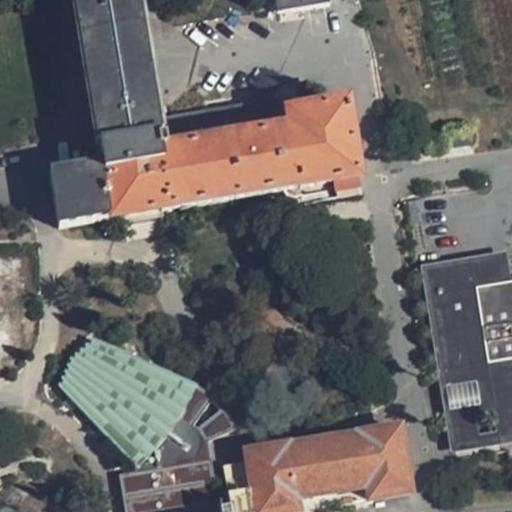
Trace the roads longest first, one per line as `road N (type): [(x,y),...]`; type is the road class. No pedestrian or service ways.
road 1 (unknown): [(32,403),(66,260),(116,249),(141,251),(161,265),(209,361),(252,395),(301,404),(406,386)]
road 2 (unknown): [(384,177),(377,122),(349,66),(326,62),(217,79)]
road 3 (unknown): [(32,403),(92,443),(116,481),(122,511)]
